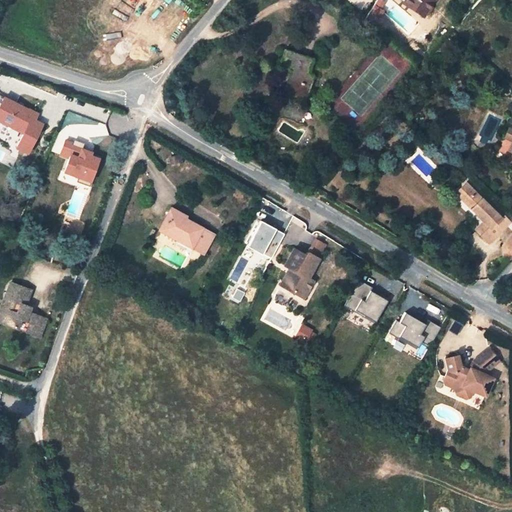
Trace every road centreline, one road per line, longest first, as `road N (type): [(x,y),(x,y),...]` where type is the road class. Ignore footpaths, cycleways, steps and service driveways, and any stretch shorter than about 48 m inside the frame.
road 1 (residential): [(142,99),(194,138),(511,321)]
road 2 (residential): [(142,99),(143,116),(42,392),(38,443)]
road 3 (residential): [(0,59),(142,99)]
road 4 (residential): [(142,99),(223,0)]
